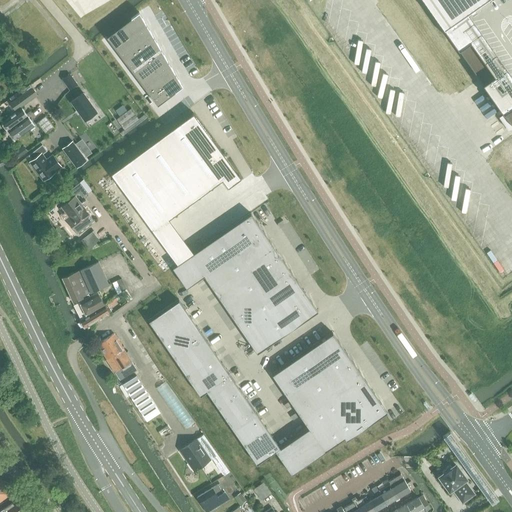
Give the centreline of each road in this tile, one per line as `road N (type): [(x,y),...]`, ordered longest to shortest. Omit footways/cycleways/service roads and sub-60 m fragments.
road 1 (tertiary): [(237,86),(360,292)]
road 2 (tertiary): [(368,287),(237,86)]
road 3 (tertiary): [(99,452),(0,263)]
road 4 (unclassified): [(0,325),(62,459),(98,511)]
road 5 (unclassified): [(111,445),(74,348),(154,285)]
road 6 (tertiary): [(360,292),(472,449)]
road 7 (tertiary): [(480,443),(368,287)]
